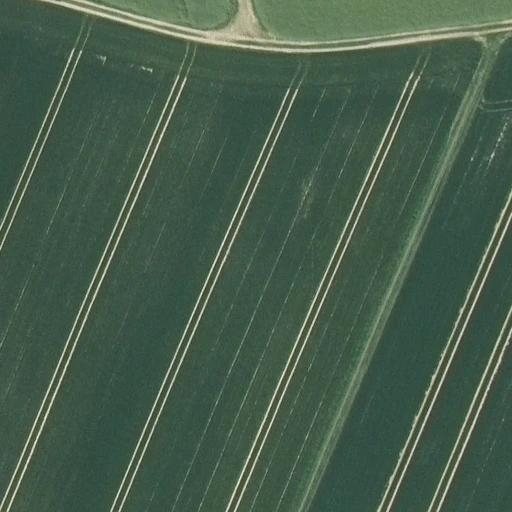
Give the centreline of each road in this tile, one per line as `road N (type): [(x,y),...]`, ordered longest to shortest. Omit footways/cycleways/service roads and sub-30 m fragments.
road 1 (track): [(496,29),(297,511)]
road 2 (track): [(511,26),(295,49),(205,41),(43,0)]
